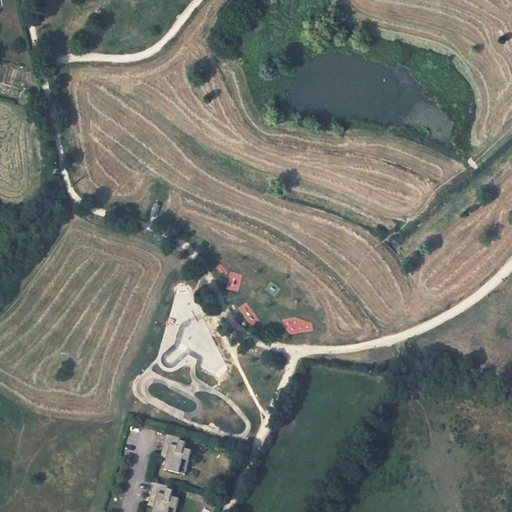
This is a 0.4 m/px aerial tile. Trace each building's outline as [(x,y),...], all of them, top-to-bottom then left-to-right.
[(37,80),(34,70),(27,72),(29,81),(37,80)] [(154,203),(149,215),(157,218),(161,206),(154,203)] [(165,432),(163,441),(166,442),(164,452),(166,453),(165,456),(163,467),(178,471),(181,460),(179,459),(180,456),(188,458),(191,448),(183,446),(184,440),(179,438),(179,435),(165,432)] [(181,460),(178,471),(184,472),(188,458),(180,456),(179,459),(181,460)] [(152,480),(150,490),(154,491),(151,501),(154,501),(153,505),(150,511),(167,511),(168,508),(167,508),(168,505),(175,506),(178,496),(170,494),(172,488),(166,487),(167,484),(152,480)]
